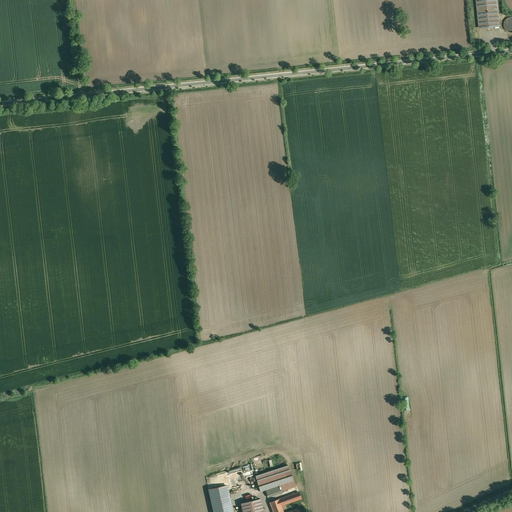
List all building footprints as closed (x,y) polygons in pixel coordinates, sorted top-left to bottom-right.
[(476,0),(479,28),(499,26),(496,0),(476,0)] [(286,479),(283,467),(255,476),(260,491),(280,485),(280,486),(282,492),(290,489),(286,479)] [(286,479),(290,489),(302,485),(298,475),(286,479)] [(213,511),(234,511),(228,481),(227,481),(228,484),(209,488),(213,511)] [(280,486),(265,491),(268,497),(282,492),(280,486)] [(299,492),(270,502),(273,511),(283,511),(282,509),(281,506),(285,504),(301,498),(299,492)] [(263,511),(261,499),(248,502),(250,511),(263,511)]
